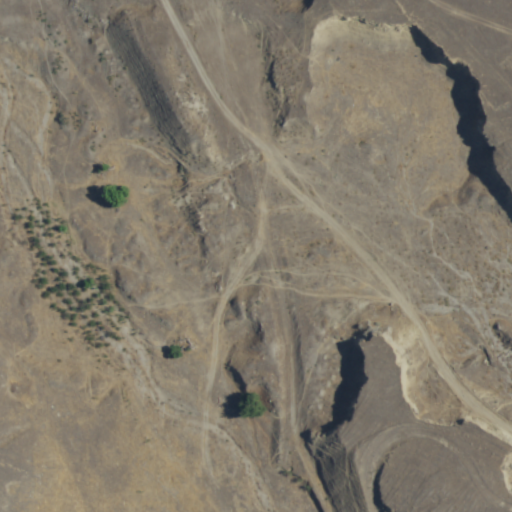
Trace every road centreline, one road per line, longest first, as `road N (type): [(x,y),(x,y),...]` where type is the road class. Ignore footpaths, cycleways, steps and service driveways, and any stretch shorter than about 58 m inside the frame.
road 1 (track): [(511,510),(483,498),(452,456),(411,433),(386,441),(370,466),(364,488),(371,511),(323,494),(295,403),(283,308),(263,236)]
road 2 (track): [(220,511),(205,439),(225,280),(263,236)]
road 3 (track): [(159,0),(242,150),(263,236)]
